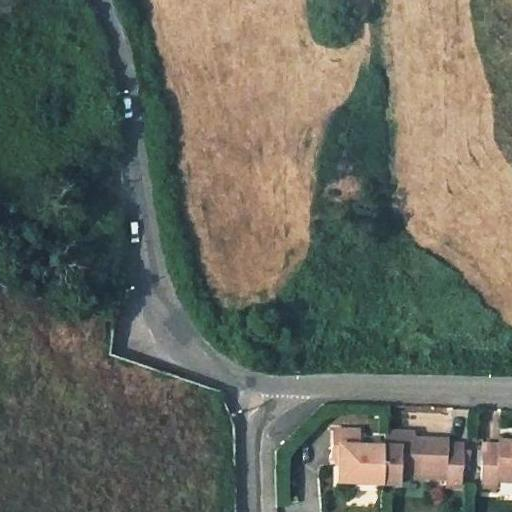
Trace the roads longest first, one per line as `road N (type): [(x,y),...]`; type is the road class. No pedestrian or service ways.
road 1 (unclassified): [(97,0),(121,61),(151,277),(175,330),(212,368),(255,386)]
road 2 (unclassified): [(511,392),(255,386)]
road 3 (unclassified): [(255,386),(250,511)]
